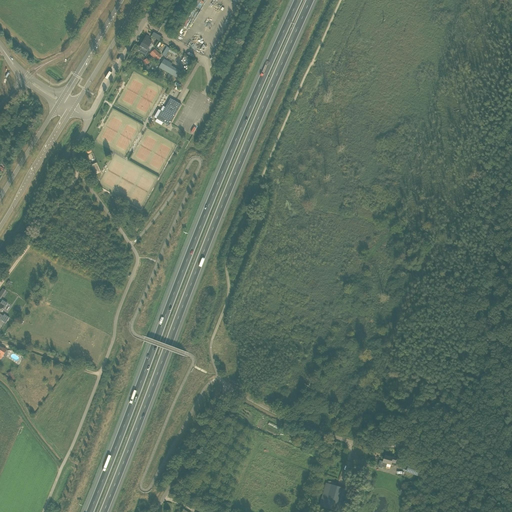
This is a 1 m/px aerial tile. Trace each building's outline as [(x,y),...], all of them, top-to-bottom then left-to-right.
[(162,37),(154,32),(151,36),(160,41),(162,37)] [(146,36),(140,47),(141,48),(140,51),(146,55),(149,50),(147,50),(152,42),(148,40),(149,37),(146,36)] [(154,58),(154,59),(156,61),(161,56),(154,50),(150,54),(151,56),(154,58)] [(159,68),(167,72),(178,78),(181,72),(171,66),(172,64),(164,59),(159,68)] [(169,126),(181,104),(170,98),(163,112),(161,111),(156,119),(169,126)] [(6,324),(9,318),(4,314),(3,316),(1,320),(6,324)] [(383,467),(385,468),(386,468),(387,467),(391,468),(391,465),(392,465),(392,463),(396,464),(397,458),(390,456),(390,457),(386,456),(384,463),(383,467)] [(425,467),(411,461),(407,472),(421,477),(425,467)] [(343,488),(326,483),(319,506),(336,511),(343,489),(343,488)]
